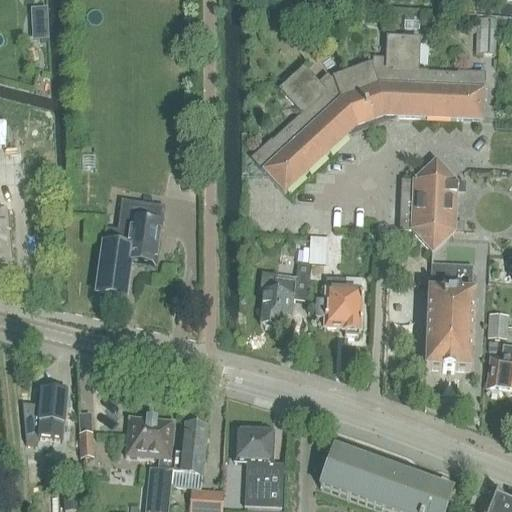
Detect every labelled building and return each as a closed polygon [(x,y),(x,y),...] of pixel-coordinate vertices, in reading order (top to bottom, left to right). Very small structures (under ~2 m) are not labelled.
[(475,57),(495,58),(496,22),(468,21),(468,35),(476,35),(475,57)] [(351,73),(370,125),(385,120),(481,124),(484,76),(456,74),(456,76),(428,75),(428,73),(418,73),(420,42),(386,40),(385,61),(372,61),(371,66),(351,73)] [(370,125),(351,73),(331,80),(327,77),(318,86),(303,70),(278,94),(300,117),(272,143),(271,142),(251,160),(284,196),(356,130),(370,125)] [(411,233),(433,257),(454,237),(463,238),(464,226),(456,226),(458,196),(466,196),(466,186),(455,185),(435,164),(412,185),(402,184),(400,233),(411,233)] [(155,270),(164,211),(127,205),(122,240),(105,238),(97,297),(125,301),(130,267),(155,270)] [(0,264),(11,264),(7,212),(0,212),(0,264)] [(311,240),(310,265),(342,267),(343,236),(327,235),(326,240),(311,240)] [(296,281),(262,276),(259,294),(263,294),(258,328),(262,328),(264,332),(272,333),(275,330),(287,332),(288,321),(291,322),(294,304),(306,305),(310,266),(297,265),(296,281)] [(471,375),(474,298),(472,298),(472,269),(460,268),(431,268),(429,296),(428,296),(425,372),(471,375)] [(324,304),(317,303),(316,321),(324,321),(323,332),(344,333),(344,339),(358,340),(358,334),(361,334),(362,293),(361,293),(361,282),(345,282),(345,283),(326,282),(325,292),(324,292),(324,304)] [(487,342),(507,343),(508,319),(488,318),(487,342)] [(497,399),(500,397),(511,398),(511,350),(502,349),(500,362),(489,360),(485,395),(489,395),(490,397),(490,398),(497,399)] [(41,394),(38,427),(50,428),(49,441),(61,442),(66,396),(41,394)] [(171,499),(173,476),(175,455),(172,455),(176,425),(128,420),(124,460),(159,464),(158,472),(148,471),(144,511),(168,511),(170,498),(171,499)] [(175,455),(173,476),(193,478),(195,460),(205,460),(208,428),(184,426),(181,456),(175,455)] [(37,446),(39,430),(25,429),(24,445),(37,446)] [(237,432),(233,465),(233,466),(246,467),(244,511),(274,511),(281,511),(283,467),(273,467),(275,434),(237,432)] [(94,462),(92,437),(79,438),(80,462),(94,462)] [(334,452),(329,465),(319,494),(370,511),(446,511),(452,495),(334,452)] [(488,490),(479,511),(511,511),(511,493),(508,492),(506,497),(488,490)] [(190,492),(189,511),(221,511),(223,493),(190,492)]
